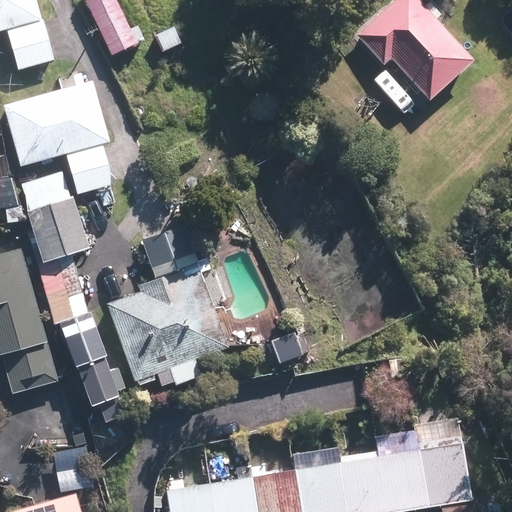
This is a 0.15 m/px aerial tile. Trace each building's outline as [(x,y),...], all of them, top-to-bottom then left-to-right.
[(0,0),(0,29),(39,19),(33,0),(0,0)] [(114,0),(81,0),(110,57),(136,44),(114,0)] [(424,103),(470,62),(415,0),(384,0),(356,25),(424,103)] [(4,32),(14,70),(53,60),(42,22),(4,32)] [(175,25),(151,36),(160,56),(184,45),(175,25)] [(90,80),(0,104),(0,105),(17,168),(108,143),(90,80)] [(102,147),(64,158),(75,196),(112,185),(102,147)] [(87,252),(60,171),(14,186),(40,267),(87,252)] [(137,238),(153,281),(196,265),(180,222),(137,238)] [(55,383),(20,251),(0,255),(0,368),(7,396),(55,383)] [(34,276),(53,327),(57,326),(88,315),(70,263),(34,276)] [(192,360),(227,347),(198,267),(103,301),(132,382),(155,374),(160,388),(169,384),(172,383),(197,374),(192,360)] [(74,372),(104,361),(88,315),(57,326),(74,372)] [(293,330),(262,344),(275,373),(306,359),(293,330)] [(104,361),(74,372),(87,411),(99,407),(105,425),(122,419),(115,401),(118,400),(104,361)] [(460,442),(163,491),(166,511),(402,511),(470,501),(460,442)] [(85,444),(49,452),(59,496),(95,488),(85,444)] [(79,511),(74,494),(3,511),(79,511)]
